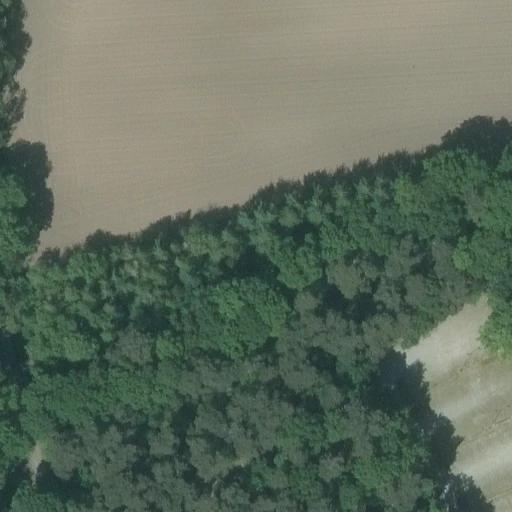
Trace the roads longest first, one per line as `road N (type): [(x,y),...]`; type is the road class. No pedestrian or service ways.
road 1 (unclassified): [(57,511),(5,352),(17,0)]
road 2 (unclassified): [(380,511),(356,462),(312,445),(277,453),(171,511)]
